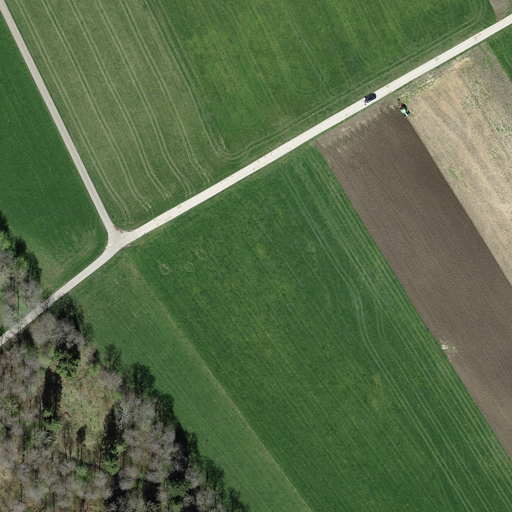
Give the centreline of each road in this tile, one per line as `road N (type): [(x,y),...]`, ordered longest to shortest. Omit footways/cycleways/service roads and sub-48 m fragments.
road 1 (track): [(116,245),(511,19)]
road 2 (residential): [(0,341),(116,245)]
